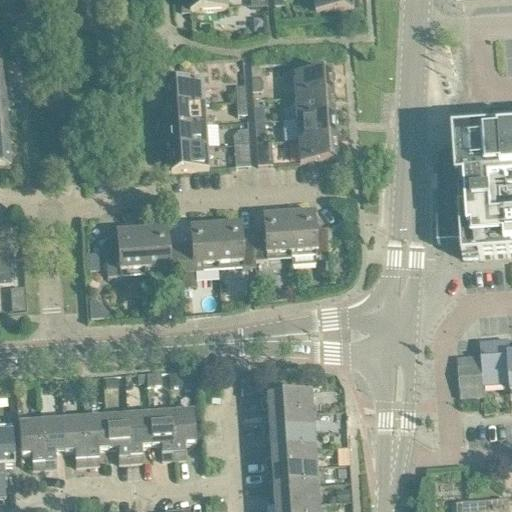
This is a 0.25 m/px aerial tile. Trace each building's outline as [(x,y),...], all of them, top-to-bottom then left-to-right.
[(24,0),(25,9),(63,6),(62,0),(24,0)] [(180,15),(189,15),(227,12),(226,0),(188,0),(188,2),(182,3),(180,5),(180,15)] [(256,0),(258,10),(267,9),(266,0),(256,0)] [(273,0),(274,10),(283,9),(282,0),(273,0)] [(313,0),(315,15),(353,12),(351,0),(313,0)] [(295,101),(333,98),(331,76),(293,79),(295,101)] [(252,96),(261,96),(261,81),(251,82),(252,96)] [(166,110),(204,107),(202,85),(164,88),(166,110)] [(236,105),(246,104),(245,90),(235,91),(236,105)] [(296,122),(334,119),(333,98),(295,101),(296,122)] [(237,119),(247,119),(246,104),(236,105),(237,119)] [(167,131),(205,128),(204,107),(166,110),(167,131)] [(254,125),(263,124),(262,111),(253,112),(254,125)] [(298,144),(336,142),(334,119),(296,122),(298,144)] [(254,140),(264,139),(263,124),(254,125),(254,140)] [(0,148),(8,148),(7,127),(0,127),(0,148)] [(169,153),(207,150),(205,128),(167,131),(165,131),(165,142),(168,142),(169,153)] [(234,149),(249,148),(248,133),(238,134),(233,140),(234,149)] [(511,134),(454,139),(455,157),(453,157),(453,158),(444,159),(442,160),(440,161),(440,163),(439,193),(438,193),(438,246),(440,246),(440,244),(459,244),(459,245),(462,245),(463,263),(511,259),(511,134)] [(299,167),(337,164),(336,142),(298,144),(299,167)] [(257,169),(272,168),(271,146),(256,147),(257,169)] [(0,171),(10,171),(8,148),(0,148),(0,171)] [(235,171),(250,170),(249,148),(234,149),(235,171)] [(170,176),(208,173),(207,160),(214,159),(214,150),(207,150),(169,153),(170,176)] [(314,238),(312,216),(288,218),(291,262),(292,269),(316,267),(315,261),(328,260),(326,233),(325,233),(325,237),(314,238)] [(255,265),(268,264),(291,262),(288,218),(263,220),(265,241),(253,242),(255,265)] [(241,249),(239,227),(214,229),(217,268),(240,266),(241,272),(255,271),(255,265),(253,242),(253,238),(251,238),(252,248),(241,249)] [(180,249),(179,249),(179,253),(180,276),(195,275),(203,275),(202,269),(217,268),(214,229),(190,231),(192,253),(180,253),(180,249)] [(166,232),(141,234),(144,273),(159,272),(160,278),(168,277),(180,276),(179,253),(168,254),(166,232)] [(144,273),(141,234),(117,236),(118,257),(107,258),(107,254),(105,254),(107,281),(121,280),(121,274),(144,273)] [(0,255),(0,288),(11,288),(8,251),(6,251),(7,255),(0,255)] [(195,275),(180,276),(181,290),(196,289),(195,275)] [(483,390),(510,388),(507,345),(481,347),(481,360),(482,374),(483,386),(483,390)] [(459,376),(482,374),(481,360),(458,362),(459,376)] [(459,388),(483,386),(482,374),(459,376),(459,388)] [(146,391),(162,390),(161,377),(146,378),(146,391)] [(181,377),(169,377),(170,389),(182,389),(181,377)] [(106,391),(117,390),(117,382),(105,383),(106,391)] [(484,400),(483,390),(483,386),(459,388),(460,402),(484,400)] [(311,417),(310,398),(260,402),(261,415),(267,414),(268,421),(311,417)] [(173,464),(185,463),(184,448),(195,448),(193,415),(170,416),(173,464)] [(173,464),(170,416),(148,418),(151,451),(160,450),(161,465),(173,464)] [(263,439),(312,435),(311,417),(268,421),(268,427),(262,427),(263,439)] [(130,467),(142,466),(141,451),(151,451),(148,418),(127,419),(130,467)] [(130,467),(127,419),(105,421),(108,454),(117,453),(118,468),(130,467)] [(87,470),(99,469),(98,454),(108,454),(105,421),(83,422),(87,470)] [(87,470),(83,422),(62,424),(64,457),(74,456),(75,471),(87,470)] [(44,473),(56,472),(55,457),(64,457),(62,424),(41,425),(44,473)] [(44,473),(41,425),(18,427),(20,460),(31,459),(32,474),(44,473)] [(0,500),(5,500),(3,471),(14,470),(11,427),(0,428),(0,500)] [(314,453),(312,435),(263,439),(263,451),(270,451),(270,457),(314,453)] [(265,476),(315,472),(314,453),(270,457),(270,463),(264,463),(265,476)] [(316,491),(315,472),(265,476),(266,487),(272,486),(272,493),(316,491)] [(268,511),(317,508),(316,491),(272,493),(273,499),(267,499),(268,511)] [(507,511),(507,503),(455,507),(455,511),(507,511)]
